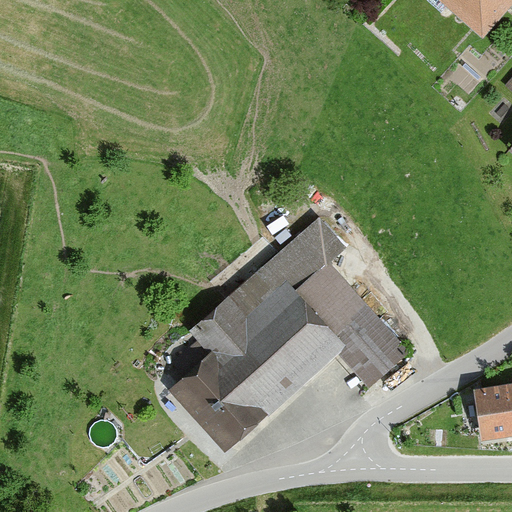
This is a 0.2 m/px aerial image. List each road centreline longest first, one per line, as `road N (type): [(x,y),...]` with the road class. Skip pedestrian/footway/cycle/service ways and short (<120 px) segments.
road 1 (unclassified): [(350,468),(368,426),(511,336)]
road 2 (unclassified): [(172,511),(257,482),(350,468)]
road 3 (unclassified): [(350,468),(511,469)]
